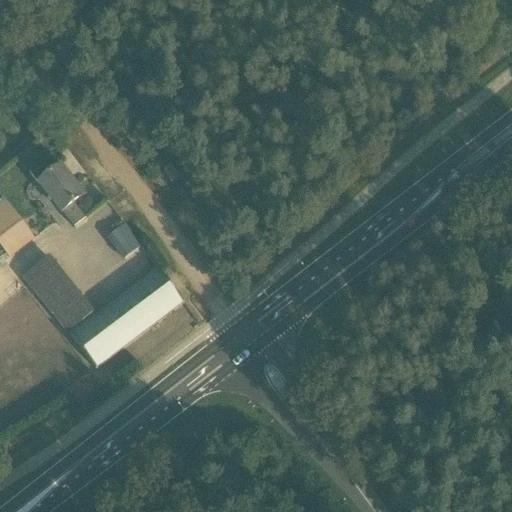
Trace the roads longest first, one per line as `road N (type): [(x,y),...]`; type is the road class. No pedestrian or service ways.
road 1 (track): [(245,340),(131,185),(60,110),(0,62)]
road 2 (primary): [(25,511),(245,340)]
road 3 (primary): [(436,188),(245,340)]
road 4 (unclassified): [(311,433),(304,398),(282,363),(245,340)]
